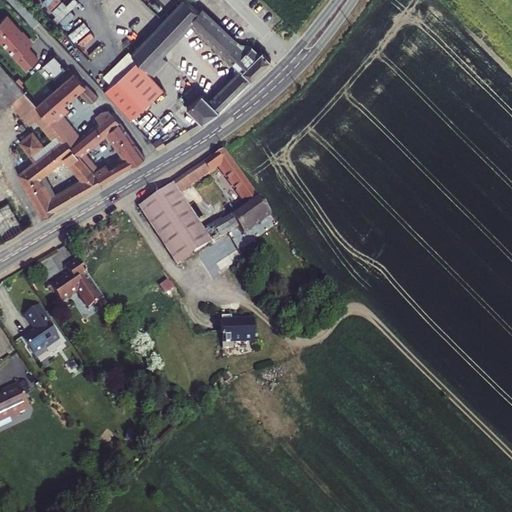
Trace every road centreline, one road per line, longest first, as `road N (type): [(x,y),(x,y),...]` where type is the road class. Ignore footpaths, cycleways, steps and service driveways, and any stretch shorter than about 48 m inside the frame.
road 1 (secondary): [(345,0),(295,62),(229,122),(0,262)]
road 2 (unknown): [(292,343),(246,296),(196,290),(130,184)]
